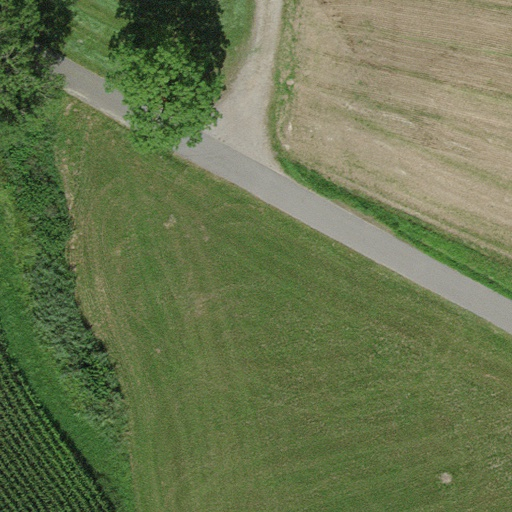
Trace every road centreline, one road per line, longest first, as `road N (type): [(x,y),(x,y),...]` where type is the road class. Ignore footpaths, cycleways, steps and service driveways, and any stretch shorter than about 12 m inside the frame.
road 1 (unclassified): [(0,35),(511,321)]
road 2 (track): [(265,0),(242,164)]
